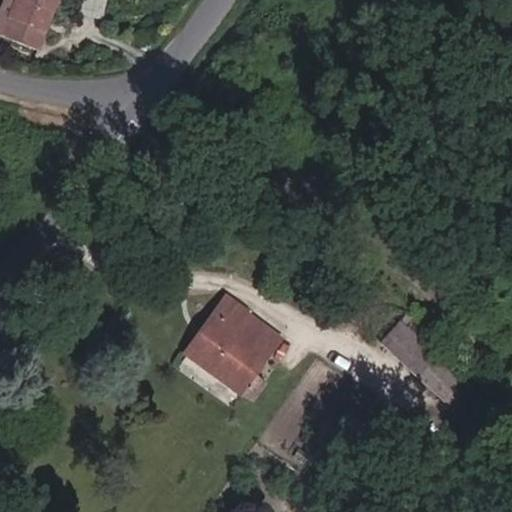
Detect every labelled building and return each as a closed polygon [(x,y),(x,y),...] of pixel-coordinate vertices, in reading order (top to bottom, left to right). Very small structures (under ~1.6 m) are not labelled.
[(47,53),(67,0),(17,0),(3,36),(47,53)] [(182,122),(187,115),(178,108),(173,115),(182,122)] [(292,339),(230,297),(189,358),(251,400),(292,339)] [(466,382),(400,322),(382,343),(446,403),(453,395),(466,382)] [(468,409),(481,396),(466,382),(453,395),(468,409)] [(409,482),(438,443),(413,423),(383,463),(409,482)]
